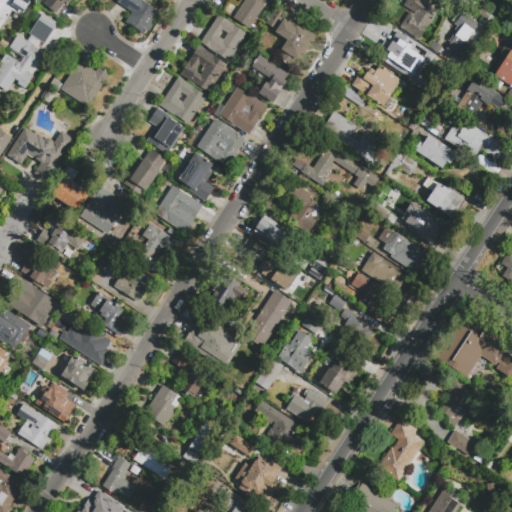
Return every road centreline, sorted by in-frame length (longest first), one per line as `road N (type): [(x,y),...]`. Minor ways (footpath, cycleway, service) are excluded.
road 1 (residential): [(375,0),(36,511)]
road 2 (residential): [(511,197),(306,511)]
road 3 (residential): [(202,0),(116,138)]
